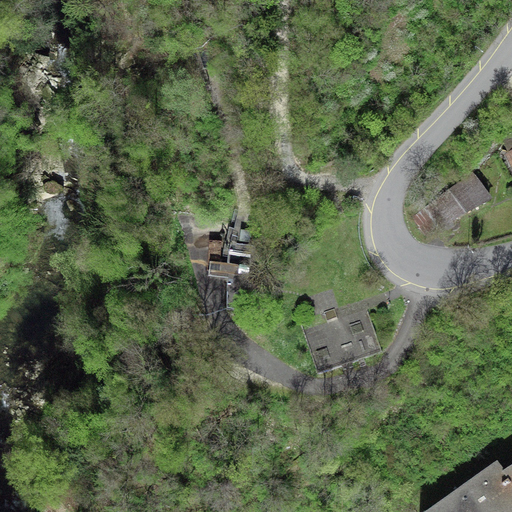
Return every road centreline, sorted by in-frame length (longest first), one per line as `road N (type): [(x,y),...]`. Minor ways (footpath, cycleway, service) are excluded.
road 1 (residential): [(511,256),(431,271),(406,259),(387,221),(389,195),(422,147),(511,45)]
road 2 (track): [(274,0),(282,154),(296,172),(389,195)]
